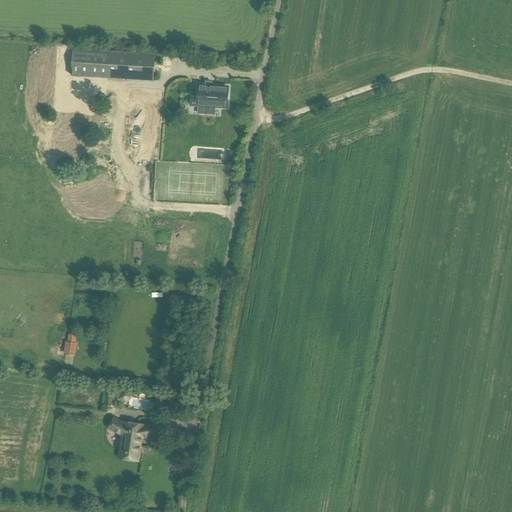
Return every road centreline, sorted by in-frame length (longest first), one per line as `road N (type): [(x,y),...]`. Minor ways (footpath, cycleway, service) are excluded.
road 1 (unknown): [(263,76),(188,68),(106,89)]
road 2 (unclassified): [(254,124),(277,0)]
